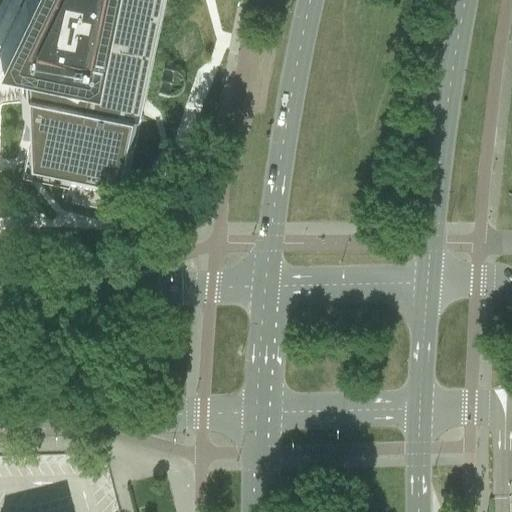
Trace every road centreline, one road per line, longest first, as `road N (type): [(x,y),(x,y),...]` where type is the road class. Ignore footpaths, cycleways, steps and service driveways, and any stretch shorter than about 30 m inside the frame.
road 1 (secondary): [(309,0),(263,287)]
road 2 (secondary): [(426,283),(464,0)]
road 3 (tertiary): [(263,287),(0,297)]
road 4 (tertiary): [(0,418),(255,413)]
road 5 (tertiary): [(255,413),(419,410)]
road 6 (tertiary): [(426,283),(263,287)]
road 7 (secondary): [(419,410),(426,283)]
road 8 (secondary): [(263,287),(255,413)]
